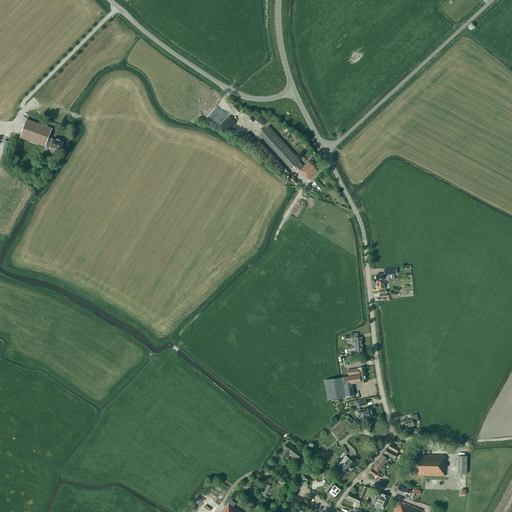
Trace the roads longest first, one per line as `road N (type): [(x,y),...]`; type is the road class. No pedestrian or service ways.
road 1 (unclassified): [(326,155),(361,220),(392,432),(360,477)]
road 2 (unclassified): [(326,155),(493,0)]
road 3 (tertiary): [(293,91),(263,100),(229,90),(107,0)]
road 4 (unclassified): [(360,477),(333,509),(260,471),(231,489)]
